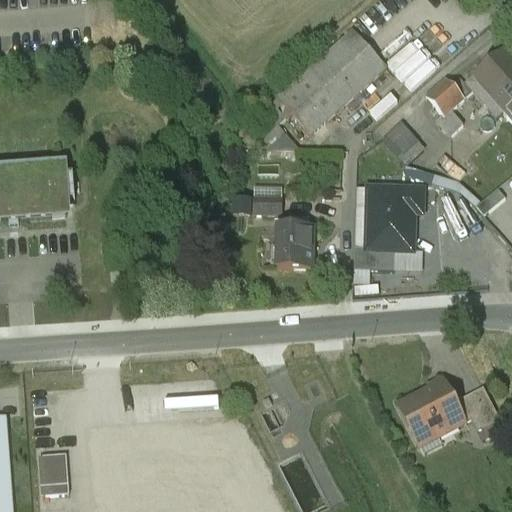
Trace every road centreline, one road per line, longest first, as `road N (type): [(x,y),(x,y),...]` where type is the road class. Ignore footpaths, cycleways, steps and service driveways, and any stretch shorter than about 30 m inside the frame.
road 1 (residential): [(511,319),(0,355)]
road 2 (unknown): [(349,327),(365,132),(374,113),(468,37)]
